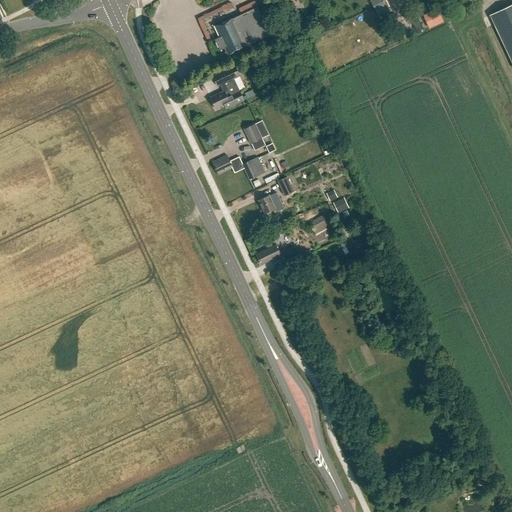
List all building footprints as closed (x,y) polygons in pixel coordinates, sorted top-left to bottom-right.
[(372,0),(376,8),(385,4),(383,0),(372,0)] [(295,2),(283,8),(289,19),(300,14),(295,2)] [(511,4),(491,15),(511,59),(511,4)] [(225,50),(228,56),(271,35),(257,6),(214,27),(219,37),(215,39),(221,52),(225,50)] [(421,15),(427,28),(442,21),(435,8),(421,15)] [(423,30),(418,20),(410,24),(415,33),(423,30)] [(235,66),(213,76),(218,86),(221,84),(234,78),(239,75),(235,66)] [(225,91),(210,97),(216,109),(225,105),(226,108),(244,100),(239,90),(234,78),(221,84),(225,91)] [(244,129),(251,143),(262,138),(255,124),(244,129)] [(244,169),(250,180),(265,172),(258,157),(243,164),(239,157),(230,161),(227,155),(215,161),(216,163),(214,165),(218,175),(232,168),(235,173),(244,169)] [(290,168),(287,161),(281,164),(284,170),(290,168)] [(288,176),(279,180),(286,196),(295,192),(288,176)] [(327,194),(330,201),(338,197),(334,190),(327,194)] [(259,200),(265,213),(275,209),(277,212),(284,208),(277,192),(270,196),(270,195),(259,200)] [(309,223),(316,236),(331,227),(324,215),(309,223)] [(354,242),(359,252),(374,245),(369,234),(354,242)] [(220,243),(215,245),(221,262),(226,260),(220,243)] [(282,252),(289,265),(304,257),(297,244),(282,252)] [(257,255),(262,265),(281,255),(276,245),(257,255)] [(480,487),(487,488),(489,475),(482,474),(480,487)]
